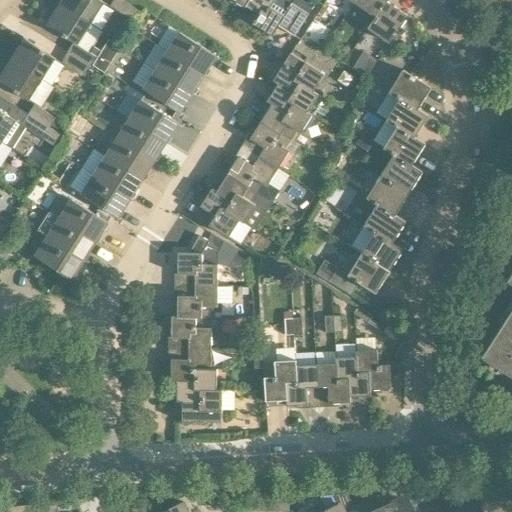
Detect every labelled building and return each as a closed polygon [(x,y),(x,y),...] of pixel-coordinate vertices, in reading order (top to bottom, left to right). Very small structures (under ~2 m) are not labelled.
[(64,0),(61,5),(92,25),(106,4),(99,0),(64,0)] [(121,0),(114,0),(110,7),(132,21),(139,11),(121,0)] [(274,0),(250,0),(246,6),(259,15),(253,24),(272,37),(279,27),(294,37),(315,5),(307,0),(296,0),(290,10),(274,0)] [(357,0),(355,3),(376,17),(368,29),(387,0),(357,0)] [(387,0),(368,29),(390,44),(409,16),(387,2),(388,0),(387,0)] [(68,53),(90,67),(96,57),(79,46),(92,25),(61,5),(47,26),(74,44),(68,53)] [(168,53),(205,76),(217,57),(181,33),(168,53)] [(317,41),(323,44),(326,39),(319,36),(317,41)] [(12,61),(43,81),(56,60),(25,40),(12,61)] [(90,67),(68,53),(62,63),(83,77),(90,67)] [(193,95),(205,76),(168,53),(156,71),(193,95)] [(279,86),(298,98),(306,86),(315,92),(326,75),(292,53),(273,82),(279,85),(279,86)] [(43,81),(12,61),(0,79),(0,83),(30,102),(43,81)] [(193,95),(156,71),(144,90),(181,113),(193,95)] [(413,107),(429,117),(430,116),(419,109),(432,89),(404,71),(390,93),(413,107)] [(268,103),(273,106),(293,119),(300,107),(309,112),(320,95),(315,92),(306,86),(298,98),(279,86),(268,103)] [(398,128),(426,145),(427,144),(416,138),(429,117),(413,107),(390,93),(401,100),(387,121),(398,128)] [(130,120),(166,143),(178,124),(142,101),(130,120)] [(29,115),(51,129),(57,119),(35,105),(29,115)] [(273,106),(263,121),(292,140),(298,131),(302,134),(314,116),(309,112),(300,107),(293,119),(273,106)] [(0,140),(4,143),(17,122),(0,110),(0,140)] [(51,129),(29,115),(22,125),(53,145),(60,135),(51,129)] [(118,139),(154,162),(166,143),(130,120),(118,139)] [(292,140),(263,121),(251,140),(265,149),(260,158),(279,170),(291,152),(286,149),(292,140)] [(395,157),(423,174),(423,173),(413,166),(426,145),(398,128),(384,150),(395,157)] [(354,135),(350,141),(372,155),(378,147),(362,136),(360,138),(354,135)] [(106,158),(142,181),(154,162),(118,139),(106,158)] [(382,178),(409,195),(423,174),(395,157),(382,178)] [(130,199),(142,181),(106,158),(94,176),(130,199)] [(279,170),(260,158),(254,167),(240,158),(228,176),(273,204),(281,191),(270,184),(279,170)] [(338,169),(333,176),(340,181),(345,173),(338,169)] [(130,199),(94,176),(82,195),(118,218),(130,199)] [(273,204),(228,176),(218,192),(238,205),(230,216),(251,228),(256,231),(273,204)] [(329,176),(324,184),(328,187),(331,189),(337,181),(329,176)] [(368,200),(407,223),(396,216),(409,195),(382,178),(368,200)] [(218,192),(214,189),(202,207),(217,217),(211,227),(240,245),(251,228),(230,216),(238,205),(218,192)] [(50,213),(96,243),(108,224),(62,194),(50,213)] [(388,242),(404,252),(404,251),(394,244),(407,223),(368,200),(378,207),(365,227),(388,242)] [(47,238),(84,261),(96,243),(50,213),(38,232),(47,238)] [(0,238),(10,223),(0,217),(0,238)] [(363,255),(391,273),(404,252),(388,242),(365,227),(365,228),(352,248),(363,255)] [(197,287),(219,287),(219,256),(226,243),(213,235),(209,242),(201,238),(192,254),(180,254),(179,276),(197,276),(197,287)] [(84,261),(47,238),(35,257),(72,280),(84,261)] [(0,251),(0,262),(3,264),(9,255),(1,250),(0,251)] [(391,273),(363,255),(349,277),(327,263),(318,277),(351,298),(360,284),(377,294),(391,273)] [(511,285),(511,309),(481,358),(511,377),(511,273),(507,282),(511,285)] [(219,287),(197,287),(197,298),(179,298),(179,318),(214,319),(214,307),(219,307),(219,287)] [(360,308),(355,315),(369,324),(374,316),(360,308)] [(333,317),(334,333),(342,333),(341,316),(340,317),(333,317)] [(334,333),(333,317),(324,317),(325,334),(334,333)] [(191,349),(213,349),(213,329),(208,329),(208,319),(214,320),(214,319),(179,318),(173,318),(173,338),(191,338),(191,349)] [(293,336),(292,319),(284,320),(285,336),(293,336)] [(292,319),(293,336),(302,335),(301,319),(292,319)] [(389,326),(384,334),(396,342),(401,333),(389,326)] [(235,340),(235,348),(246,348),(246,339),(235,340)] [(212,370),(213,349),(191,349),(190,360),(173,360),(173,382),(178,382),(200,382),(200,370),(212,370)] [(261,350),(253,350),(253,369),(261,369),(261,350)] [(357,358),(357,369),(371,368),(373,391),(393,390),(391,366),(380,366),(379,350),(357,352),(357,358)] [(337,359),(338,365),(338,376),(352,375),(353,398),(373,397),(373,391),(371,368),(357,369),(357,358),(337,359)] [(287,401),(286,380),(298,379),(297,367),(297,361),(276,362),(277,378),(266,378),(267,402),(287,401)] [(318,366),(319,388),(330,387),(330,405),(353,404),(353,398),(352,375),(338,376),(338,365),(318,366)] [(318,366),(297,367),(298,379),(286,380),(287,401),(287,407),(309,406),(309,389),(319,388),(318,366)] [(218,370),(212,370),(200,370),(200,382),(178,382),(178,402),(184,403),(207,403),(207,392),(218,392),(218,370)] [(184,403),(184,423),(224,424),(224,392),(218,392),(207,392),(207,403),(184,403)] [(288,511),(289,499),(277,499),(276,511),(288,511)] [(483,511),(478,499),(449,511),(483,511)] [(74,509),(73,501),(63,502),(63,510),(74,509)] [(375,511),(370,501),(354,508),(355,511),(410,511),(406,502),(395,507),(394,504),(375,511)]
